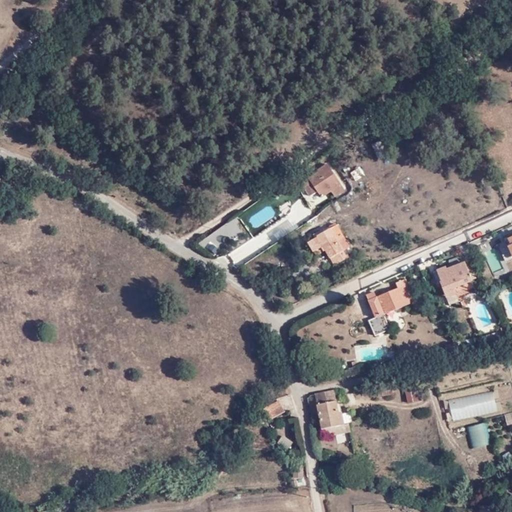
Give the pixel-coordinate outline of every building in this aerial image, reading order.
[(384,139),(372,145),(375,153),(387,146),(384,139)] [(318,171),(300,183),(313,202),(331,190),(335,196),(344,190),(326,164),(317,170),(318,171)] [(291,177),(279,186),(284,194),(297,186),(291,177)] [(350,248),(337,225),(317,236),(318,238),(323,246),(330,258),(336,255),(339,262),(350,258),(348,255),(345,256),(343,252),(350,248)] [(323,246),(318,238),(308,243),(313,252),(323,246)] [(511,238),(497,245),(500,253),(509,249),(511,255),(511,238)] [(334,265),(339,262),(336,255),(330,258),(334,265)] [(445,268),(433,273),(438,285),(441,284),(446,298),(456,294),(454,289),(472,282),(465,263),(463,264),(461,257),(449,261),(451,268),(446,270),(445,268)] [(374,292),(366,296),(376,319),(369,321),(375,336),(390,329),(384,315),(416,301),(415,299),(413,300),(405,280),(396,284),(398,289),(376,298),(374,292)] [(483,338),(477,339),(479,349),(485,348),(483,338)] [(459,353),(455,343),(445,346),(446,352),(451,351),(452,354),(459,353)] [(414,382),(404,384),(407,403),(418,401),(414,382)] [(391,387),(378,389),(379,396),(392,394),(391,387)] [(340,426),(344,426),(342,413),(338,414),(334,390),(315,394),(317,403),(310,405),(312,416),(319,415),(322,430),(340,426)] [(282,399),(264,404),(267,417),(286,412),(282,399)] [(340,426),(322,430),(323,437),(341,433),(340,426)]
